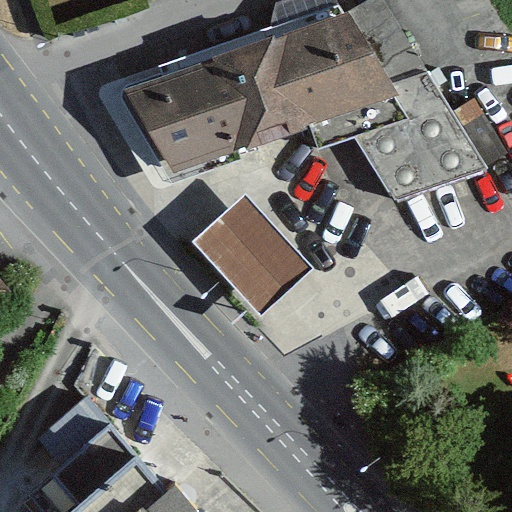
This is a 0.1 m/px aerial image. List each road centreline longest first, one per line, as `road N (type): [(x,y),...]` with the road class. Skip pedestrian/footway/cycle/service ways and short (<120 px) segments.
road 1 (secondary): [(86,214),(350,511)]
road 2 (residential): [(0,86),(233,0)]
road 3 (residential): [(86,214),(0,375)]
road 4 (secondary): [(0,108),(86,214)]
